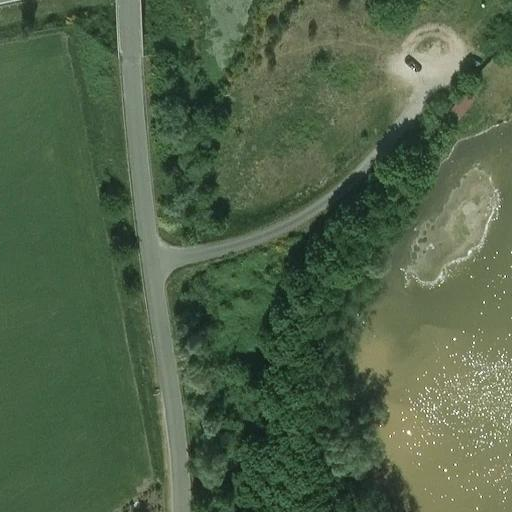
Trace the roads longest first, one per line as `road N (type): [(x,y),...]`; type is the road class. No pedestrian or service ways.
road 1 (unclassified): [(182,511),(144,200),(133,0)]
road 2 (track): [(152,264),(265,234),(314,209),(406,124),(479,32)]
